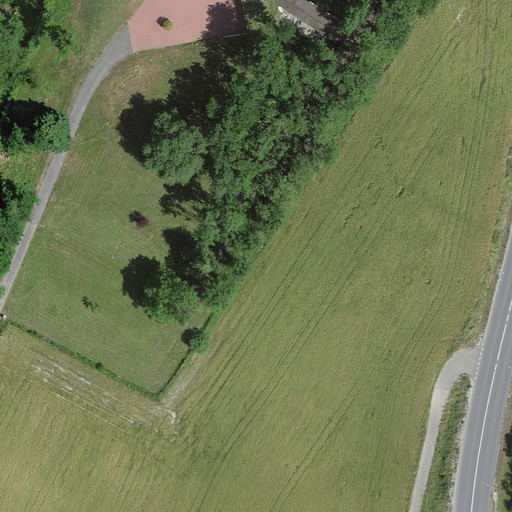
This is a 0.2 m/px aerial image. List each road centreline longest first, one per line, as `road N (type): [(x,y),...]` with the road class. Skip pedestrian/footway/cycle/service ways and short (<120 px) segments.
road 1 (unclassified): [(416,511),(451,376),(498,355)]
road 2 (tertiary): [(471,511),(498,355)]
